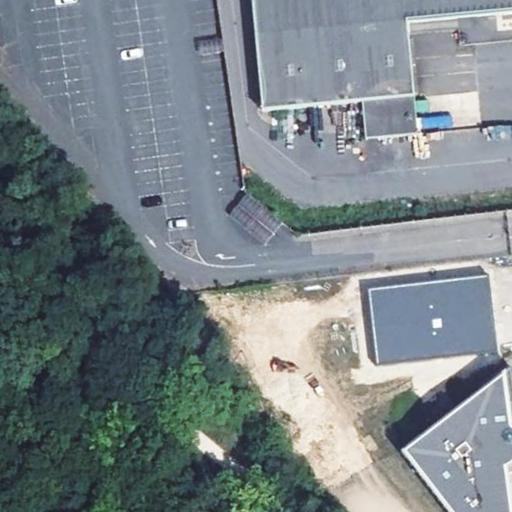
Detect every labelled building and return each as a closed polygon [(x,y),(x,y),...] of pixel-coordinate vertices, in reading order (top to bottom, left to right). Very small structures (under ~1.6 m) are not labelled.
[(455,0),(458,21),(511,15),(511,0),(255,0),(266,113),(365,105),(369,141),(420,137),(412,26),(409,0),(455,0)] [(409,0),(412,26),(458,21),(455,0),(409,0)] [(261,245),(282,223),(247,192),(227,214),(261,245)] [(489,275),(369,289),(378,365),(498,351),(489,275)] [(510,464),(511,466),(511,382),(509,366),(402,450),(448,511),(511,511),(506,474),(505,467),(510,464)]
